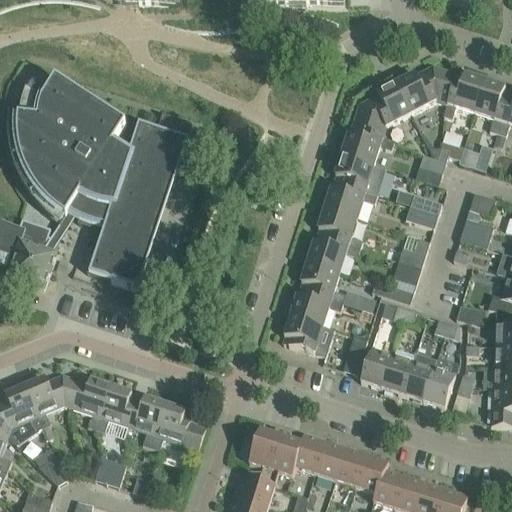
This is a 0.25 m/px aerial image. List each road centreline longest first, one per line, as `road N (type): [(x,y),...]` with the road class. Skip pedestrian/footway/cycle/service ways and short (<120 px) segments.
road 1 (residential): [(317,138),(157,69),(127,33),(99,25),(0,41)]
road 2 (residential): [(511,456),(471,455),(240,385)]
road 3 (residential): [(317,138),(240,385)]
road 4 (residential): [(0,361),(65,336),(240,385)]
road 5 (residential): [(402,20),(345,50),(317,138)]
